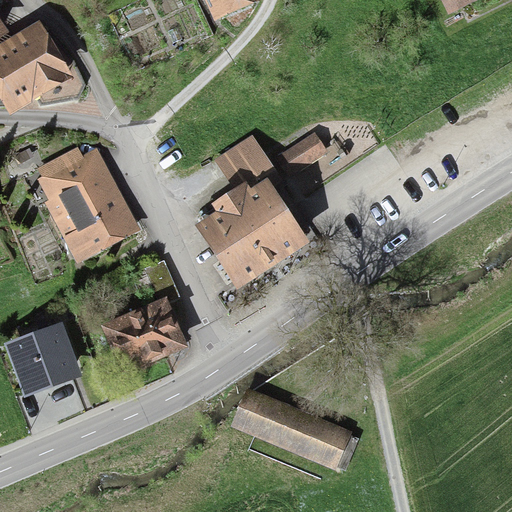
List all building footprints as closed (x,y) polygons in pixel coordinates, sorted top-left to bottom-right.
[(214,0),(219,10),(242,0),(214,0)] [(447,0),(452,10),(473,0),(447,0)] [(41,34),(0,56),(0,84),(12,106),(65,78),(41,34)] [(47,205),(76,258),(132,227),(93,157),(83,163),(77,151),(43,169),(59,199),(47,205)] [(219,220),(202,231),(236,283),(302,242),(270,192),(281,185),(267,163),(207,201),(219,220)] [(126,299),(100,311),(127,370),(171,350),(174,356),(184,351),(164,307),(136,320),(126,299)] [(60,334),(17,350),(31,388),(74,372),(60,334)] [(250,396),(237,427),(333,467),(346,437),(250,396)]
